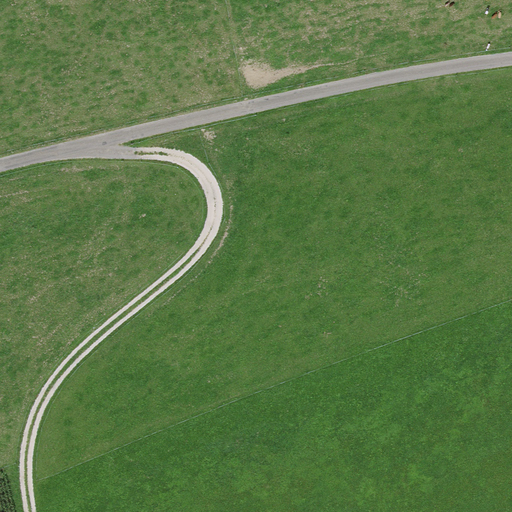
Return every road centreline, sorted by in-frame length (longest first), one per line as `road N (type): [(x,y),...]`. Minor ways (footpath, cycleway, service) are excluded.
road 1 (track): [(29,511),(29,429),(41,404),(73,360),(185,263),(216,210),(213,190),(186,161),(64,152)]
road 2 (track): [(0,171),(393,74),(511,59)]
